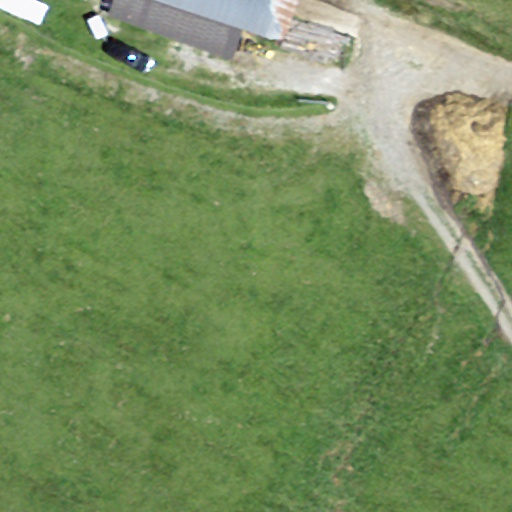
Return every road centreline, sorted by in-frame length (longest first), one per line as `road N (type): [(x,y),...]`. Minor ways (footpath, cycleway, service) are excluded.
road 1 (track): [(0,22),(166,100),(362,120)]
road 2 (track): [(511,324),(362,120),(397,40)]
